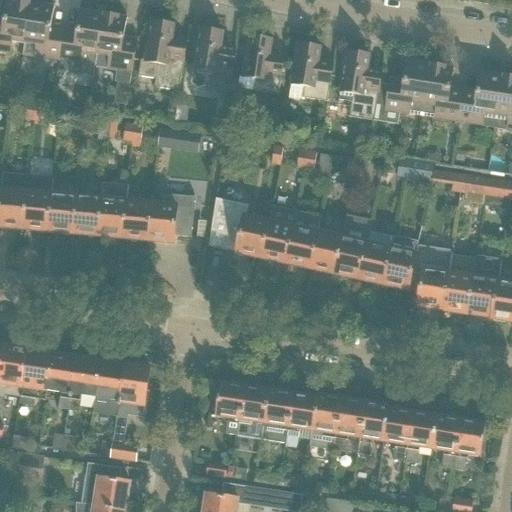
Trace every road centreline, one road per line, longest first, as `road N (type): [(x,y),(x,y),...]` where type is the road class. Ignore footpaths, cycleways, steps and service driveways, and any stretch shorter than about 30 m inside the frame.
road 1 (residential): [(511,373),(190,327)]
road 2 (residential): [(511,39),(266,0)]
road 3 (residential): [(190,327),(0,297)]
road 4 (residential): [(162,511),(190,327)]
